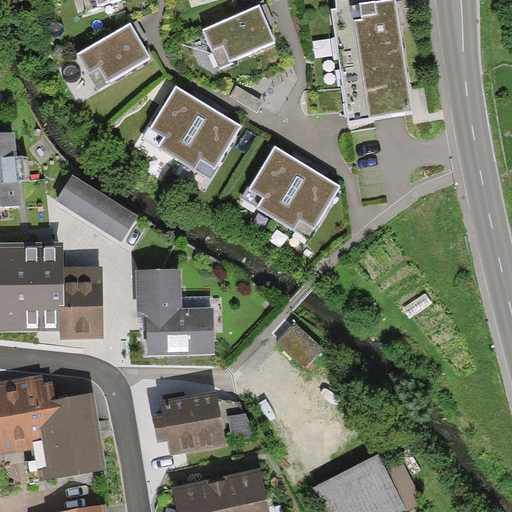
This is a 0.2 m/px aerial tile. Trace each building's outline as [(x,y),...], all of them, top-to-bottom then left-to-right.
[(343,125),(415,115),(398,0),(331,0),(331,5),(326,5),(343,125)] [(259,4),(202,27),(217,63),(274,40),(259,4)] [(131,21),(78,53),(98,86),(151,55),(131,21)] [(187,93),(175,86),(144,139),(210,178),(241,125),(221,113),(187,93)] [(17,136),(0,137),(0,210),(23,208),(17,136)] [(289,155),(274,147),(242,200),(308,239),(340,186),(320,174),(289,155)] [(137,219),(74,178),(57,203),(121,244),(137,219)] [(64,246),(0,245),(0,334),(58,334),(58,340),(102,340),(102,271),(64,271),(64,246)] [(148,358),(215,357),(214,310),(183,310),(183,272),(138,272),(139,317),(148,317),(148,325),(148,358)] [(325,352),(295,325),(273,349),(304,376),(325,352)] [(38,433),(61,400),(49,402),(41,379),(0,384),(0,453),(39,450),(38,433)] [(217,396),(161,405),(163,418),(155,419),(159,447),(169,445),(171,458),(226,449),(218,403),(217,396)] [(61,400),(38,433),(39,450),(41,461),(32,461),(34,483),(103,477),(90,398),(61,400)] [(233,443),(257,439),(247,415),(229,418),(233,443)] [(379,457),(316,488),(327,511),(411,511),(425,505),(400,454),(382,463),(379,457)] [(269,511),(260,470),(172,490),(177,511),(269,511)]
